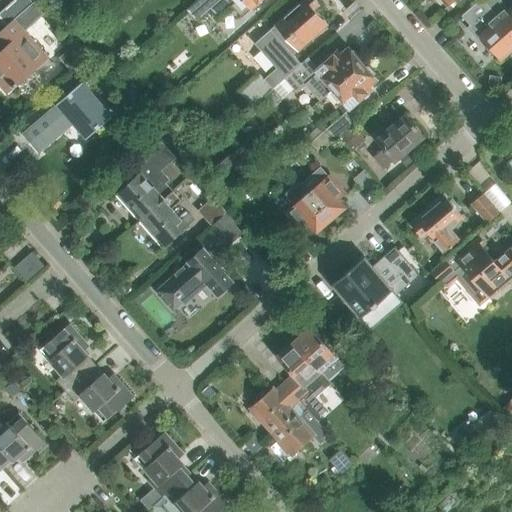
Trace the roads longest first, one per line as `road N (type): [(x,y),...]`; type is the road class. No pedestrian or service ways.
road 1 (residential): [(176,388),(488,120)]
road 2 (residential): [(176,388),(0,188)]
road 3 (residential): [(31,511),(176,388)]
road 4 (residential): [(282,511),(176,388)]
road 5 (residential): [(488,120),(384,0)]
